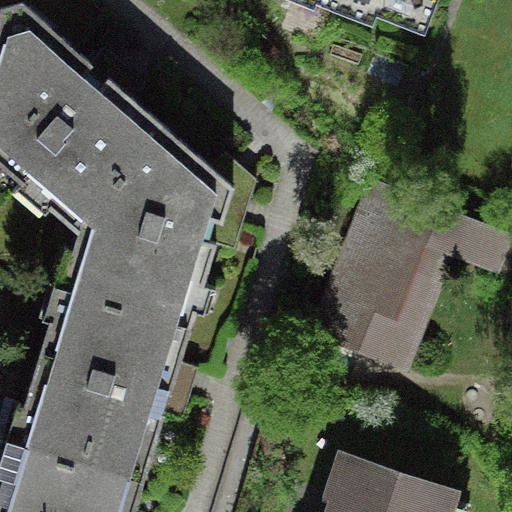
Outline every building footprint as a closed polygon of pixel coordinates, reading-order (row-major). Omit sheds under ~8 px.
[(0,11),(0,161),(72,224),(160,121),(22,0),(1,7),(0,11)] [(422,29),(433,0),(317,0),(371,21),(375,11),(422,29)] [(233,185),(160,121),(72,224),(78,229),(62,285),(189,323),(233,185)] [(508,236),(374,183),(315,329),(345,341),(369,351),(404,364),(450,249),(495,266),(508,236)] [(511,237),(508,236),(495,266),(511,272),(511,237)] [(142,478),(189,323),(62,285),(13,439),(142,478)] [(130,511),(142,478),(13,439),(0,481),(0,511),(130,511)] [(455,511),(458,503),(351,465),(333,511),(455,511)]
